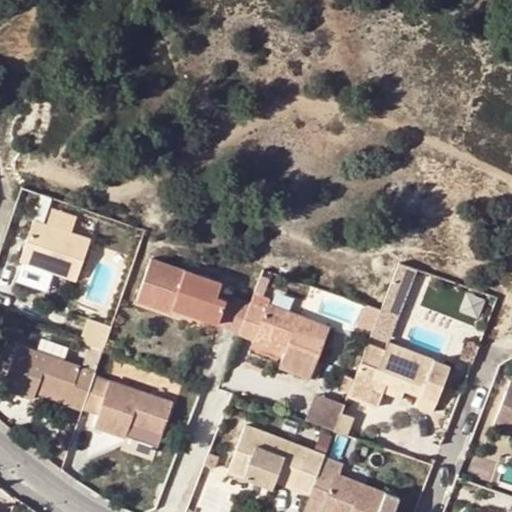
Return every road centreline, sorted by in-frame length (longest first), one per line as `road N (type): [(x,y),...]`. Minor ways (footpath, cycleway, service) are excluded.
road 1 (residential): [(431,511),(492,350)]
road 2 (residential): [(184,511),(230,381)]
